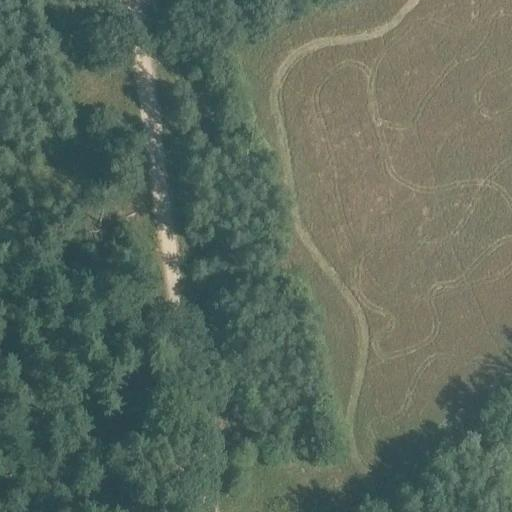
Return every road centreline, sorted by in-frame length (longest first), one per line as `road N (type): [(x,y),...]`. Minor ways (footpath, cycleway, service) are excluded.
road 1 (track): [(129,0),(210,511)]
road 2 (track): [(0,232),(154,182)]
